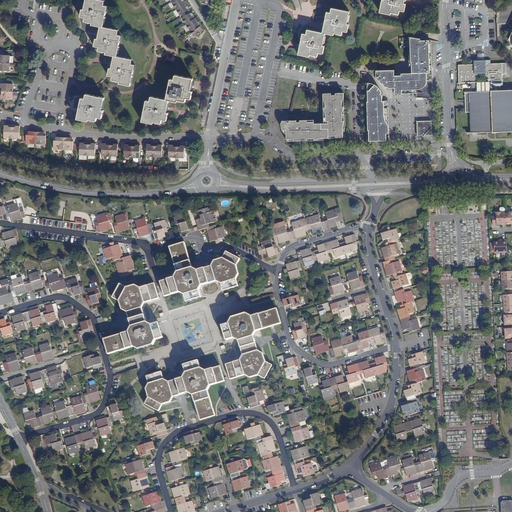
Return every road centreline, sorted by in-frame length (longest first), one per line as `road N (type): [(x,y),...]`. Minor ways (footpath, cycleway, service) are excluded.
road 1 (residential): [(20,440),(98,412),(110,375),(95,320),(70,298),(0,313)]
road 2 (residential): [(294,489),(267,417),(231,414),(179,430),(162,447),(158,464),(172,511)]
road 3 (residential): [(209,136),(73,132),(21,120)]
road 4 (residential): [(278,272),(297,350),(331,365),(397,345)]
road 5 (residential): [(368,169),(359,156),(303,159),(261,137),(209,136)]
road 6 (tertiary): [(0,173),(79,191),(166,192)]
road 7 (tertiary): [(374,180),(266,184),(216,175)]
road 8 (residential): [(147,249),(0,223)]
road 9 (residential): [(278,272),(224,243),(204,249),(193,235),(147,249)]
road 10 (tertiary): [(214,188),(362,187)]
road 11 (unclassified): [(445,0),(450,145)]
road 12 (residential): [(397,345),(386,414),(345,466)]
